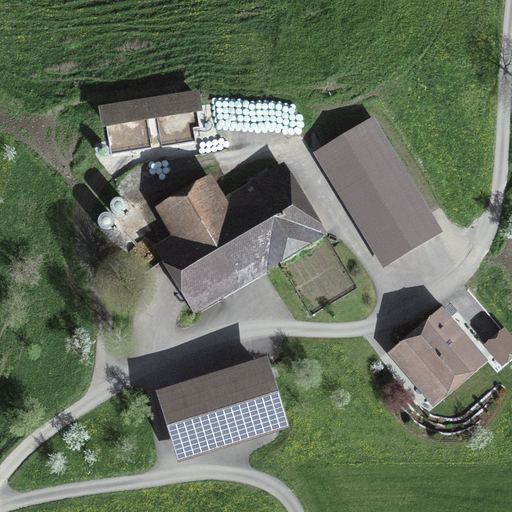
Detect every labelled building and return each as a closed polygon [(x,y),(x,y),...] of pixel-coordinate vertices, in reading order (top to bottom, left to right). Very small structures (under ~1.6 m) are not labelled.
[(106,126),(196,112),(194,96),(103,110),(106,126)] [(400,176),(356,203),(388,256),(432,230),(400,176)] [(238,207),(231,198),(220,204),(210,186),(168,211),(183,235),(159,250),(191,301),(309,230),(280,182),(238,207)] [(443,302),(388,347),(433,401),(488,356),(443,302)] [(511,332),(504,323),(483,341),(501,363),(511,354),(511,332)] [(167,398),(182,446),(277,416),(262,369),(167,398)]
